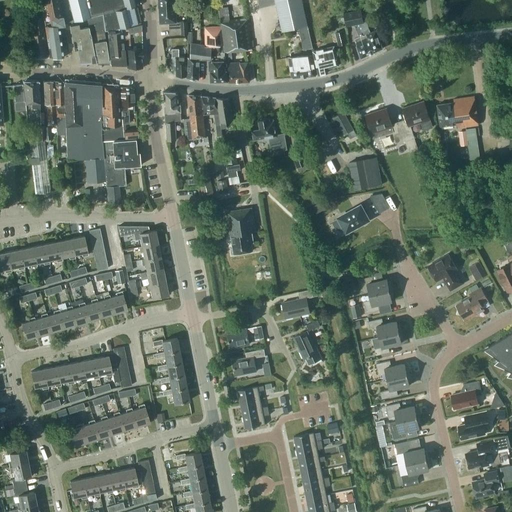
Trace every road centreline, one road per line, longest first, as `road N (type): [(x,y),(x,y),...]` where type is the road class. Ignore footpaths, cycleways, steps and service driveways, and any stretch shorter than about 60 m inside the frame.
road 1 (unclassified): [(511,33),(416,46),(333,81),(234,90)]
road 2 (residential): [(12,358),(192,316)]
road 3 (residential): [(460,511),(433,388),(442,361),(458,348)]
road 4 (residential): [(0,221),(172,215)]
road 5 (residential): [(53,468),(214,426)]
road 6 (residential): [(0,69),(152,79)]
road 7 (residential): [(172,215),(152,79)]
road 8 (residential): [(218,445),(278,440),(294,511)]
